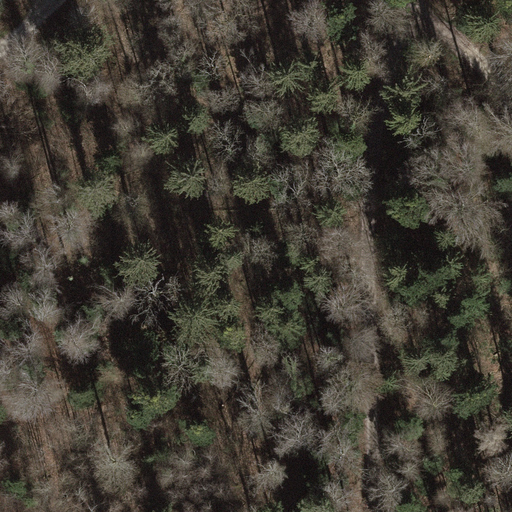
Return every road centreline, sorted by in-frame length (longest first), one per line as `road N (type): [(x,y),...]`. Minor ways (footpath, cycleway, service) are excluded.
road 1 (track): [(407,0),(376,136),(366,255),(373,511)]
road 2 (track): [(511,101),(465,49),(403,18)]
